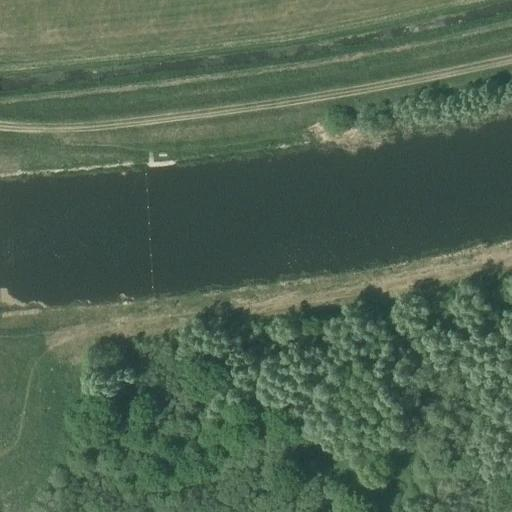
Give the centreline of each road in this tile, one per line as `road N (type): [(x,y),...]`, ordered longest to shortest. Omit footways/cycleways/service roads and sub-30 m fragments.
road 1 (track): [(0,459),(15,438),(30,364),(50,347),(511,268)]
road 2 (track): [(0,128),(111,129),(511,63)]
